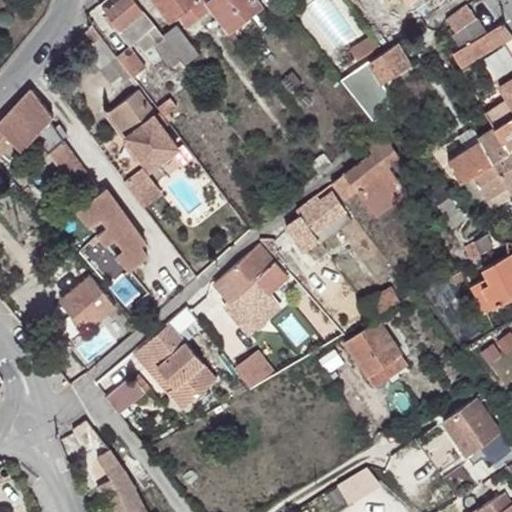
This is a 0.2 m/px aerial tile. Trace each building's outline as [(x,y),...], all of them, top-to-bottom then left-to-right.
[(106,0),(101,5),(106,11),(120,30),(131,44),(140,38),(148,48),(163,37),(135,0),(106,0)] [(195,0),(155,0),(171,19),(195,0)] [(209,0),(223,18),(247,0),(209,0)] [(477,17),(466,2),(445,17),(450,25),(447,28),(451,34),(477,17)] [(510,34),(501,22),(487,32),(496,44),(510,34)] [(177,24),(163,33),(187,64),(200,54),(177,24)] [(231,33),(226,26),(216,33),(221,41),(231,33)] [(487,32),(453,54),(460,68),(496,44),(487,32)] [(396,41),(372,60),(382,77),(409,58),(396,41)] [(144,67),(128,44),(116,53),(134,75),(144,67)] [(511,153),(511,69),(474,95),(495,130),(509,155),(511,153)] [(53,117),(31,88),(0,122),(0,152),(1,154),(13,141),(22,150),(36,135),(44,138),(42,144),(47,152),(64,140),(63,138),(67,135),(59,124),(55,127),(50,120),(53,117)] [(157,117),(137,91),(108,113),(151,169),(181,150),(172,137),(175,135),(159,115),(157,117)] [(506,187),(511,183),(511,153),(509,155),(495,130),(478,141),(480,144),(493,165),(506,187)] [(401,159),(382,133),(369,142),(375,153),(334,183),(347,201),(360,191),(380,217),(411,193),(391,167),(401,159)] [(47,152),(85,202),(101,191),(64,140),(47,152)] [(456,187),(461,185),(493,165),(480,144),(448,164),(458,179),(453,182),(456,187)] [(493,165),(461,185),(466,192),(460,194),(463,199),(468,196),(475,207),(506,188),(506,187),(493,165)] [(140,170),(126,181),(146,207),(160,196),(140,170)] [(125,214),(106,187),(101,191),(85,202),(75,209),(90,226),(100,217),(108,227),(125,214)] [(313,234),(345,214),(333,194),(322,201),(316,193),(296,205),(302,214),(286,224),(299,244),(313,234)] [(146,242),(125,214),(108,227),(97,234),(106,243),(115,236),(124,246),(115,254),(130,269),(148,255),(140,245),(146,242)] [(352,224),(345,214),(313,234),(319,244),(352,224)] [(108,227),(100,217),(90,226),(97,234),(108,227)] [(504,243),(497,229),(488,233),(489,235),(473,244),(477,251),(473,253),(477,258),(504,243)] [(115,236),(106,243),(115,254),(124,246),(115,236)] [(259,244),(228,271),(215,283),(232,302),(227,306),(252,335),(285,306),(272,292),(288,277),(259,244)] [(511,251),(483,267),(487,275),(490,280),(483,285),(495,306),(511,296),(511,251)] [(472,284),(486,311),(495,306),(483,285),(490,280),(487,275),(472,284)] [(92,277),(63,301),(86,331),(116,306),(92,277)] [(376,316),(401,302),(390,283),(362,299),(376,316)] [(188,307),(169,323),(178,334),(196,318),(188,307)] [(376,385),(410,362),(385,323),(391,320),(393,322),(403,317),(397,307),(379,317),(380,318),(345,341),(376,385)] [(158,369),(176,388),(169,394),(186,412),(220,383),(178,334),(169,323),(145,343),(164,364),(158,369)] [(176,388),(158,369),(164,364),(145,343),(134,354),(169,394),(176,388)] [(275,370),(259,348),(236,365),(252,386),(275,370)] [(103,394),(117,411),(140,393),(127,376),(103,394)] [(444,420),(467,456),(488,442),(501,435),(478,398),(444,420)] [(71,428),(82,443),(96,436),(85,420),(71,428)] [(488,442),(467,456),(473,466),(495,453),(488,442)] [(96,456),(88,461),(89,468),(98,484),(97,485),(110,511),(145,511),(123,470),(107,450),(96,456)] [(511,511),(511,506),(505,496),(478,511),(511,511)]
